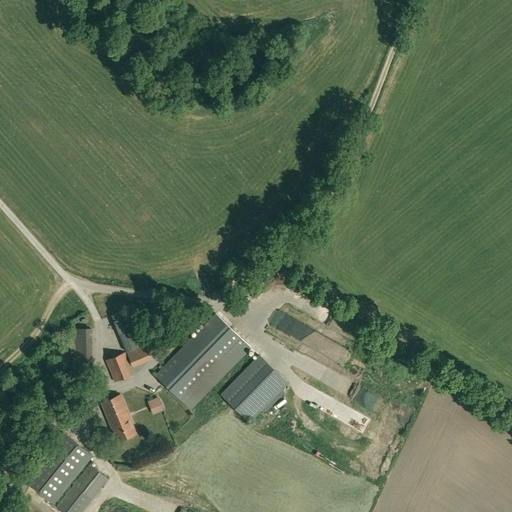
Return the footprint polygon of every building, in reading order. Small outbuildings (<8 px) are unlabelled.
[(290,281),(284,288),(292,294),(298,287),(290,281)] [(178,397),(238,335),(216,314),(156,376),(178,397)] [(92,328),(71,328),(71,357),(75,357),(75,374),(93,374),(92,328)] [(306,342),(319,346),(324,333),(310,328),(306,342)] [(134,329),(119,335),(126,352),(141,346),(134,329)] [(251,347),(238,335),(178,397),(191,410),(251,347)] [(114,381),(133,373),(125,352),(106,360),(114,381)] [(137,367),(156,359),(153,352),(134,360),(137,367)] [(259,354),(220,394),(249,423),(288,383),(259,354)] [(117,441),(136,433),(120,394),(101,402),(117,441)] [(158,397),(148,401),(154,414),(163,410),(158,397)] [(277,427),(285,433),(290,426),(282,420),(277,427)] [(46,497),(53,503),(92,455),(71,438),(65,446),(57,440),(37,465),(45,471),(32,487),(46,497)] [(90,464),(57,506),(63,511),(81,511),(108,478),(90,464)]
